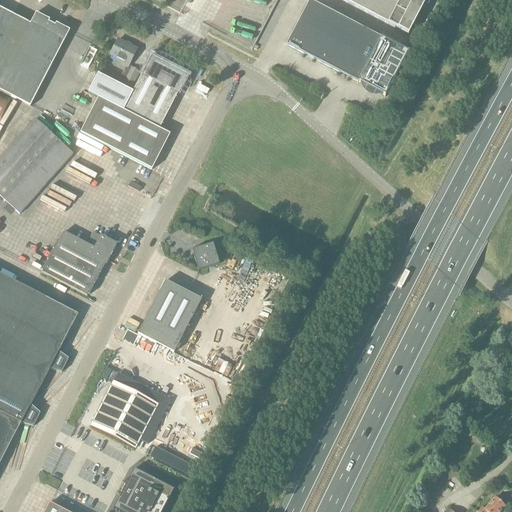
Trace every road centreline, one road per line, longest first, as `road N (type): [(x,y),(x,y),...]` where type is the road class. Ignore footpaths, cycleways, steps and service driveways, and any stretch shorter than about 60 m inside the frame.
road 1 (unclassified): [(16,511),(246,70)]
road 2 (motorway): [(511,84),(291,511)]
road 3 (motorway): [(328,511),(511,152)]
road 4 (unclassified): [(511,302),(246,70)]
road 5 (unclassified): [(246,70),(111,0)]
